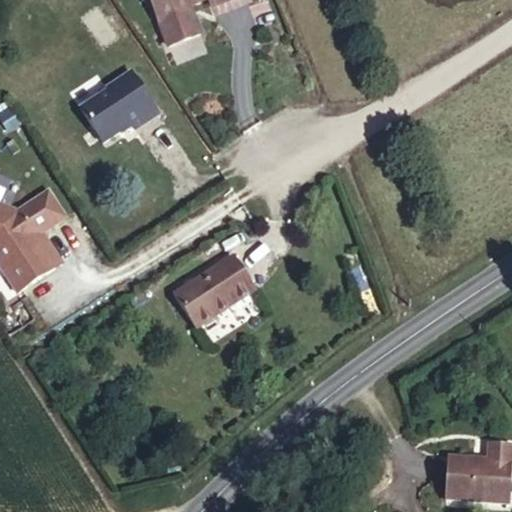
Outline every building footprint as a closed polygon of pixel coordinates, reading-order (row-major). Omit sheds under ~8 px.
[(174,1),(173,0),(136,0),(142,14),(174,1)] [(169,48),(173,64),(208,55),(204,39),(169,48)] [(61,106),(83,141),(112,122),(116,127),(139,113),(113,71),(88,86),(90,88),(61,106)] [(0,286),(34,264),(14,233),(20,229),(44,213),(27,187),(0,205),(0,286)] [(40,260),(20,229),(14,233),(34,264),(40,260)] [(213,252),(156,294),(179,326),(237,285),(213,252)] [(492,447),(493,432),(469,431),(469,446),(430,445),(428,489),(491,491),(492,447)]
